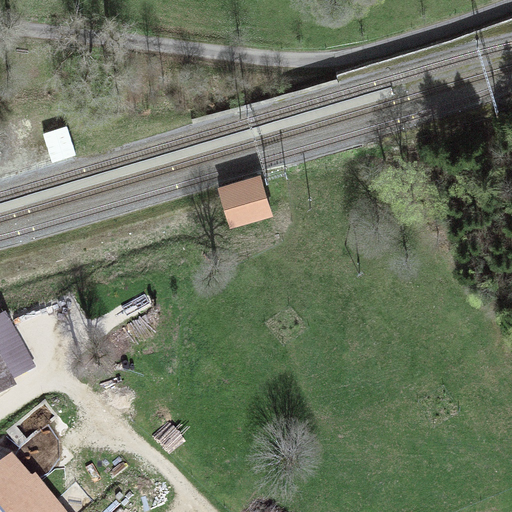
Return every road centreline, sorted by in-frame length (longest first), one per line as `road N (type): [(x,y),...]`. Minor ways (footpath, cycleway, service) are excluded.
road 1 (unclassified): [(0,26),(327,59),(511,5)]
road 2 (track): [(208,511),(74,390),(39,388),(0,411)]
